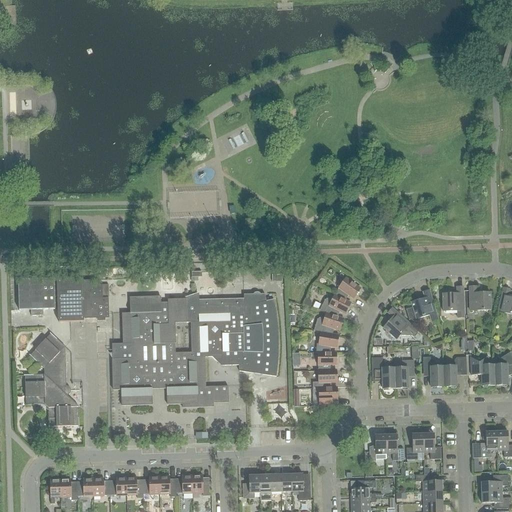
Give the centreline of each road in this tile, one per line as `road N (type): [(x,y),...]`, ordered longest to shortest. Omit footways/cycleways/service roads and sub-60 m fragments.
road 1 (residential): [(363,413),(361,338),(387,293),(426,272),(511,272)]
road 2 (residential): [(223,453),(53,457),(32,472),(30,511)]
